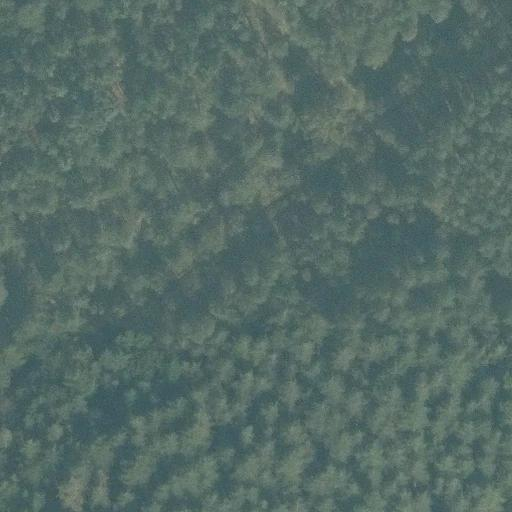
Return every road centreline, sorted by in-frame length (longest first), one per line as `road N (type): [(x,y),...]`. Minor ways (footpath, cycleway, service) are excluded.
road 1 (track): [(0,408),(511,2)]
road 2 (track): [(511,283),(259,0)]
